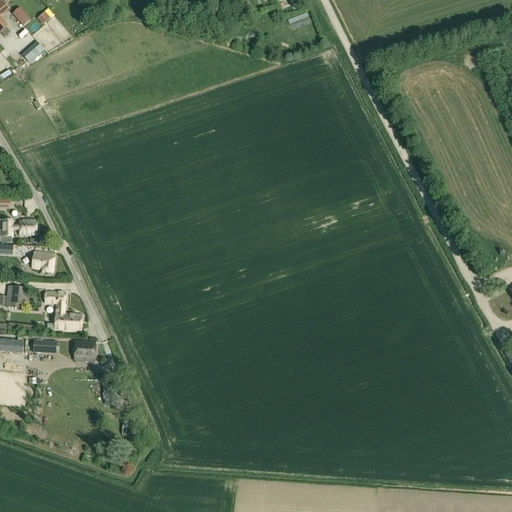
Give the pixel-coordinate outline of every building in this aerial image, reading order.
[(12,15),(18,21),(25,15),(19,9),(12,15)] [(47,12),(37,20),(43,26),(52,18),(47,12)] [(274,26),(279,31),(290,21),(285,16),(274,26)] [(28,63),(37,55),(28,46),(20,53),(28,63)] [(12,237),(13,237),(13,231),(20,231),(20,236),(38,236),(38,221),(20,221),(20,226),(13,226),(13,221),(0,221),(0,237),(2,237),(2,244),(12,243),(12,237)] [(14,248),(2,247),(2,256),(13,257),(14,248)] [(35,253),(33,269),(44,270),(44,273),(54,274),(56,255),(35,253)] [(57,287),(57,279),(39,278),(39,286),(57,287)] [(29,289),(8,287),(7,297),(0,296),(0,306),(4,307),(4,306),(6,306),(7,308),(22,309),(22,306),(30,307),(30,298),(29,298),(29,289)] [(56,304),(55,330),(82,331),(83,316),(65,315),(66,294),(46,292),(46,304),(56,304)] [(19,340),(1,339),(0,348),(18,350),(19,340)] [(57,343),(34,342),(34,353),(55,354),(56,353),(57,343)] [(95,362),(96,343),(76,342),(75,361),(95,362)]
